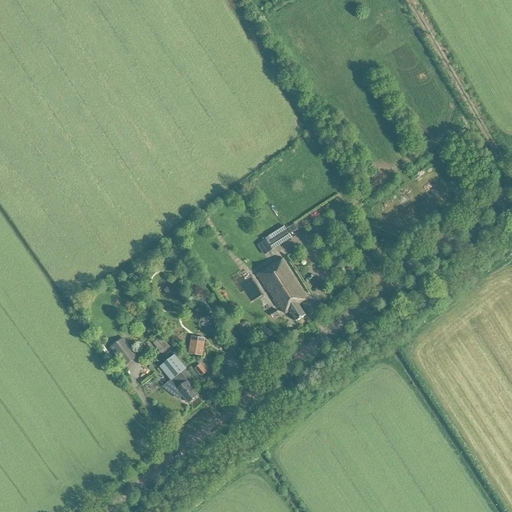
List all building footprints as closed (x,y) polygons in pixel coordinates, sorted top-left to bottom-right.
[(447,125),(450,131),(464,125),(461,118),(447,125)] [(256,243),(263,254),(291,237),(283,225),(256,243)] [(308,300),(282,260),(276,264),(275,263),(257,276),(278,309),(280,308),(285,315),(289,312),(297,323),(306,317),(299,306),(308,300)] [(276,309),(270,313),(273,318),(279,314),(276,309)] [(155,344),(163,355),(172,348),(163,337),(155,344)] [(203,357),(206,339),(192,337),(189,354),(203,357)] [(124,368),(138,358),(123,338),(110,348),(124,368)] [(176,357),(161,367),(172,382),(164,388),(166,390),(167,391),(168,393),(170,394),(172,395),(173,396),(174,397),(175,397),(178,398),(180,399),(183,396),(189,404),(190,403),(192,403),(194,401),(195,399),(199,396),(181,374),(186,370),(176,357)]
